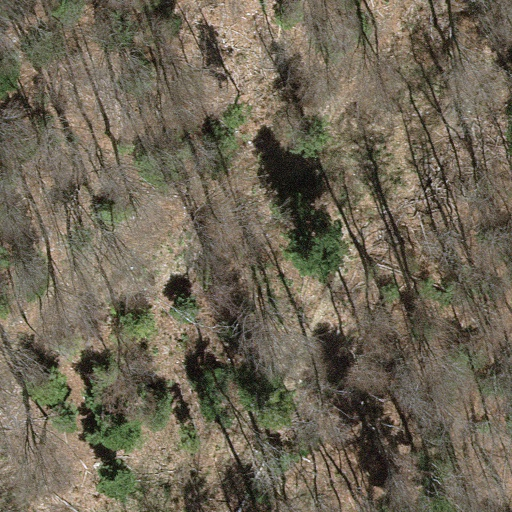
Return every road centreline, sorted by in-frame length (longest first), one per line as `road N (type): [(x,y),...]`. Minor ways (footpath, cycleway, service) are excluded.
road 1 (track): [(511,62),(400,136),(301,294),(183,511)]
road 2 (track): [(0,331),(246,131),(317,87),(366,93),(400,136)]
